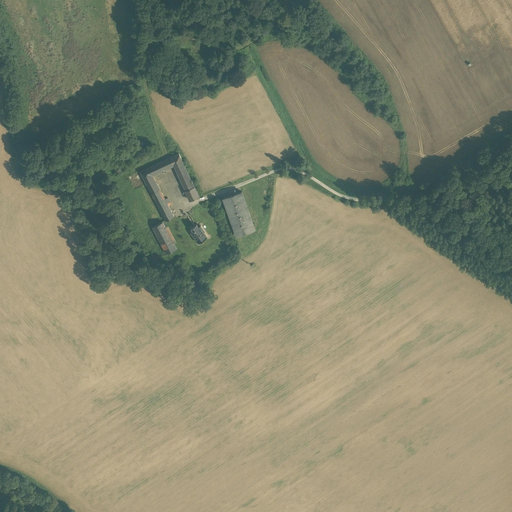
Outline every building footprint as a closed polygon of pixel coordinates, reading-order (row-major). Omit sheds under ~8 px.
[(179,153),(167,159),(170,166),(174,165),(182,161),(179,153)] [(167,159),(152,165),(156,172),(156,173),(170,166),(167,159)] [(182,161),(174,165),(186,190),(185,190),(189,199),(199,195),(194,186),(182,161)] [(152,165),(140,171),(144,178),(152,173),(152,174),(156,172),(152,165)] [(152,174),(152,173),(144,178),(166,220),(174,216),(152,174)] [(255,229),(242,191),(224,198),(237,235),(255,229)] [(176,248),(162,221),(152,226),(167,253),(176,248)] [(204,231),(201,225),(198,227),(197,224),(191,227),(193,230),(191,232),(198,243),(207,237),(204,231)]
